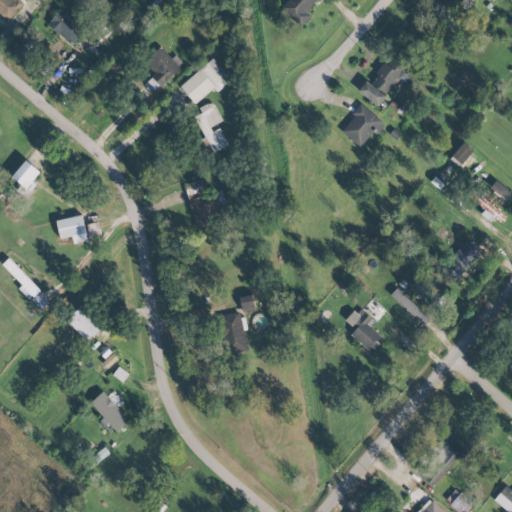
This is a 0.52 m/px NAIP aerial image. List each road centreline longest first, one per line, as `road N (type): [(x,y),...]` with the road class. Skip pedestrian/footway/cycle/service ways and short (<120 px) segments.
road 1 (residential): [(276,511),(180,420),(160,370),(133,202),(111,165),(0,62)]
road 2 (residential): [(330,511),(511,298)]
road 3 (residential): [(388,0),(308,93)]
